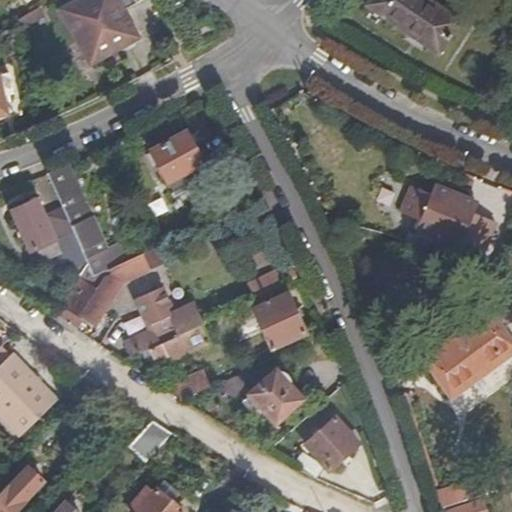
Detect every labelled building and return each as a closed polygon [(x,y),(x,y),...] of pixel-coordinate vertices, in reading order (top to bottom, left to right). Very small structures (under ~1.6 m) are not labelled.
[(92,34),(103,55),(135,38),(114,0),(110,0),(67,21),(77,41),(92,34)] [(435,49),(457,16),(431,0),(362,0),(362,1),(435,49)] [(92,34),(77,41),(88,62),(103,55),(92,34)] [(173,190),(208,170),(187,130),(151,148),(173,190)] [(73,165),(51,174),(75,230),(87,257),(107,248),(73,165)] [(415,230),(436,238),(458,247),(461,241),(483,251),(495,221),(473,212),(475,206),(472,197),(434,182),(430,192),(411,184),(401,210),(419,218),(415,230)] [(70,271),(75,268),(89,262),(87,257),(75,230),(55,239),(39,200),(13,210),(30,249),(38,246),(44,260),(62,253),(70,271)] [(457,251),(458,247),(436,238),(434,242),(457,251)] [(107,248),(87,257),(89,262),(95,277),(130,260),(122,242),(107,248)] [(36,264),(44,260),(38,246),(30,249),(36,264)] [(80,274),(78,276),(82,279),(68,299),(100,321),(128,280),(134,293),(155,281),(142,254),(130,260),(95,277),(89,262),(80,274)] [(75,268),(80,274),(89,262),(75,268)] [(256,299),(285,285),(277,269),(249,282),(256,299)] [(144,351),(202,324),(205,323),(196,302),(177,311),(171,313),(168,307),(174,304),(165,286),(138,299),(147,318),(152,316),(154,322),(150,325),(152,330),(127,340),(134,356),(144,351)] [(256,306),(273,347),(306,332),(289,292),(256,306)] [(511,320),(507,312),(502,315),(494,303),(478,315),(480,319),(442,345),(440,342),(425,353),(456,397),(458,396),(467,408),(476,408),(497,392),(498,386),(489,374),(511,357),(511,328),(510,325),(511,323),(511,320)] [(177,311),(174,304),(168,307),(171,313),(177,311)] [(58,306),(52,314),(77,330),(82,323),(58,306)] [(210,341),(202,324),(144,351),(152,368),(160,372),(163,363),(210,341)] [(3,349),(0,352),(0,415),(24,439),(61,401),(16,356),(12,359),(3,349)] [(250,393),(280,425),(305,401),(275,368),(250,393)] [(183,400),(211,387),(205,371),(166,389),(183,400)] [(81,388),(87,395),(97,385),(89,379),(81,388)] [(307,444),(331,470),(360,442),(336,416),(307,444)] [(131,447),(149,461),(173,435),(152,421),(131,447)] [(0,497),(0,511),(17,511),(45,483),(29,468),(0,497)] [(502,471),(438,490),(444,508),(507,488),(502,471)] [(149,488),(129,509),(132,511),(184,511),(174,504),(182,496),(165,482),(155,492),(149,488)] [(78,511),(67,502),(57,511),(78,511)]
